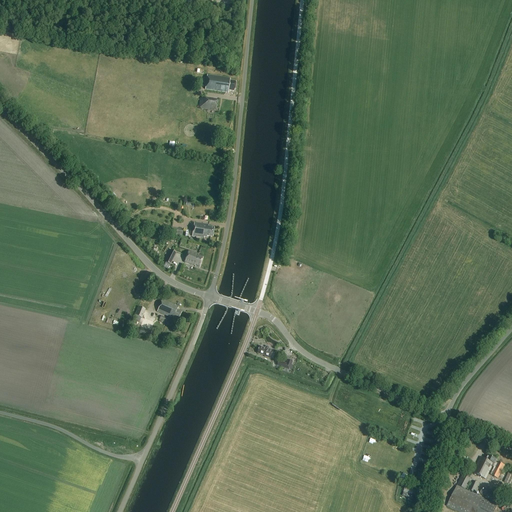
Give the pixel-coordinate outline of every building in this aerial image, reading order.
[(205,90),(225,93),(226,92),(228,92),(229,91),(234,92),(236,82),(230,81),(230,79),(207,75),(205,90)] [(199,109),(216,111),(217,101),(200,99),(199,109)] [(209,227),(209,226),(194,223),(192,237),(204,238),(204,237),(207,238),(207,237),(213,238),(214,228),(209,227)] [(171,235),(181,236),(182,229),(172,228),(171,235)] [(170,265),(171,265),(177,253),(171,250),(164,262),(166,263),(170,265)] [(202,258),(198,257),(199,255),(188,251),(184,263),(195,266),(195,265),(200,266),(202,258)] [(239,299),(234,314),(238,316),(239,315),(243,300),(239,299)] [(162,300),(156,312),(170,318),(171,317),(172,318),(173,317),(178,319),(181,312),(176,310),(178,307),(162,300)] [(135,315),(142,318),(145,310),(138,307),(135,315)] [(257,354),(265,356),(265,357),(272,359),(272,358),(274,358),(275,358),(275,356),(275,355),(273,354),(274,351),(265,347),(264,348),(259,347),(257,354)] [(286,364),(279,361),(277,366),(290,371),(290,370),(291,370),(293,366),(292,365),(293,362),(288,360),(286,364)] [(497,463),(495,462),(497,460),(487,455),(485,459),(480,457),(472,473),(485,479),(492,466),(494,467),(490,475),(498,479),(504,465),(498,462),(497,463)] [(494,511),(497,506),(485,500),(466,490),(472,479),(463,474),(446,506),(458,511),(494,511)] [(475,493),(479,485),(472,481),(468,490),(475,493)] [(416,492),(405,488),(403,496),(413,499),(414,495),(415,496),(416,492)] [(481,490),(480,493),(487,497),(486,499),(495,503),(499,494),(486,488),(485,492),(481,490)]
